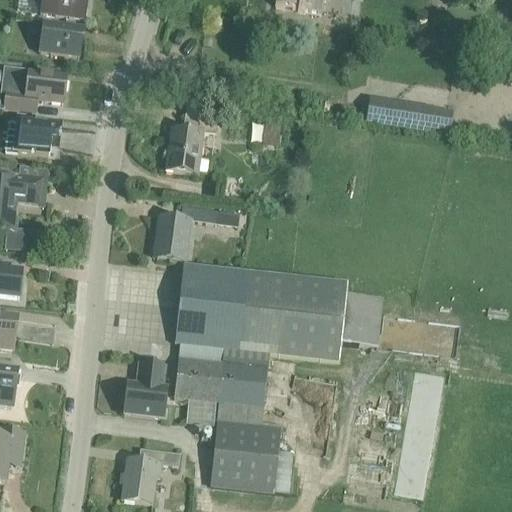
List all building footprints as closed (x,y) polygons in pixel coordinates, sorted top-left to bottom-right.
[(41,0),(40,17),(83,22),(86,0),(41,0)] [(275,0),(274,9),(320,16),(322,0),(275,0)] [(43,25),(39,52),(79,58),(83,30),(43,25)] [(11,72),(6,113),(35,117),(36,105),(62,108),(66,79),(27,74),(11,72)] [(283,99),(261,96),(259,107),(281,110),(283,99)] [(428,129),(444,131),(447,112),(369,100),(366,119),(428,129)] [(351,111),(350,121),(358,122),(359,112),(351,111)] [(15,124),(13,139),(22,140),(20,157),(47,160),(48,151),(57,152),(60,130),(33,126),(34,121),(15,119),(15,124)] [(165,174),(196,178),(202,137),(214,138),(216,125),(184,121),(182,134),(170,132),(165,174)] [(0,232),(12,234),(14,219),(12,216),(13,205),(38,208),(40,182),(19,180),(19,182),(0,180),(0,232)] [(189,225),(213,228),(215,216),(181,211),(180,223),(159,220),(155,247),(158,248),(156,262),(184,266),(189,225)] [(0,298),(17,301),(20,275),(8,273),(8,268),(0,267),(0,298)] [(179,300),(174,347),(179,347),(238,355),(238,354),(242,323),(243,309),(247,277),(182,270),(179,300)] [(242,323),(238,354),(268,357),(337,364),(339,347),(344,300),(346,288),(247,277),(243,309),(242,323)] [(381,304),(344,300),(339,347),(376,351),(381,304)] [(16,321),(0,319),(0,351),(11,353),(16,321)] [(177,362),(173,401),(187,402),(215,405),(218,406),(215,426),(216,426),(209,491),(274,498),(274,496),(278,457),(280,431),(263,429),(263,430),(261,430),(262,411),(266,372),(268,357),(238,354),(238,355),(179,347),(177,362)] [(123,417),(162,422),(166,391),(162,391),(164,370),(138,366),(136,388),(126,386),(123,417)] [(0,408),(11,410),(15,380),(0,378),(0,408)] [(0,443),(0,486),(4,487),(7,460),(19,462),(23,437),(2,434),(0,444),(0,443)] [(160,469),(178,471),(179,458),(140,453),(138,465),(126,463),(120,504),(151,508),(155,480),(159,481),(160,469)]
